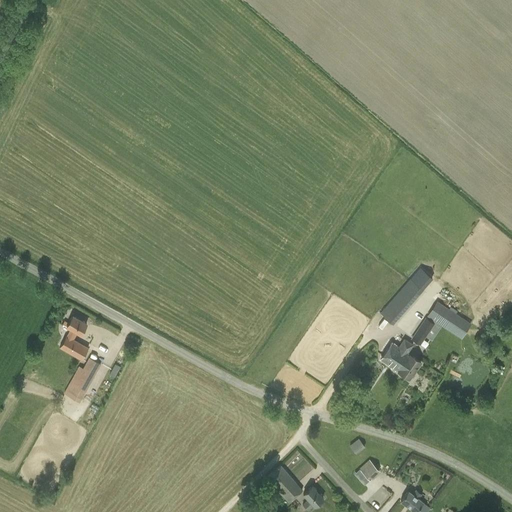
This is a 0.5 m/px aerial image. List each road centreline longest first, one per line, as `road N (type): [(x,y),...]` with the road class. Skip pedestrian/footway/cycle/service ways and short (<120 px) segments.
road 1 (unclassified): [(308,413),(248,389),(0,251)]
road 2 (unclassified): [(511,500),(428,450),(308,413)]
